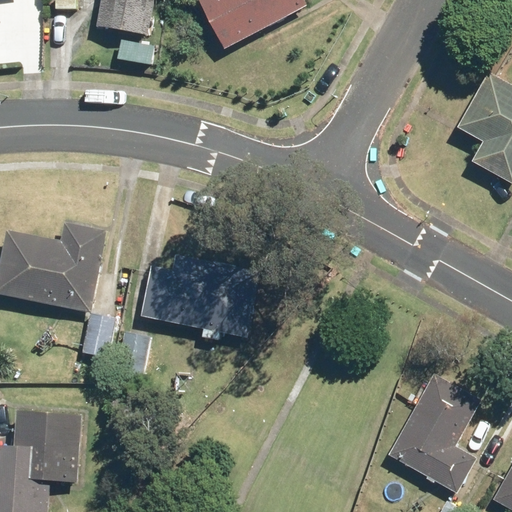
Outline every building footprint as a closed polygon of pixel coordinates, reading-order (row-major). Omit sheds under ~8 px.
[(99,0),(94,35),(146,43),(153,0),(99,0)] [(192,0),(220,52),(304,8),(299,0),(192,0)] [(511,91),(486,77),(455,134),(479,147),(471,162),(511,183),(511,91)] [(100,252),(104,234),(66,226),(62,247),(7,236),(0,270),(0,298),(89,316),(102,252),(100,252)] [(255,293),(252,293),(257,272),(173,256),(170,270),(151,267),(141,321),(246,341),(255,293)] [(150,338),(125,336),(122,375),(147,377),(150,338)] [(473,463),(452,452),(477,404),(433,381),(392,460),(411,470),(410,472),(457,495),(473,463)] [(24,415),(22,451),(0,449),(0,511),(48,511),(50,486),(77,487),(79,417),(24,415)] [(511,511),(511,468),(492,500),(510,511),(511,511)]
